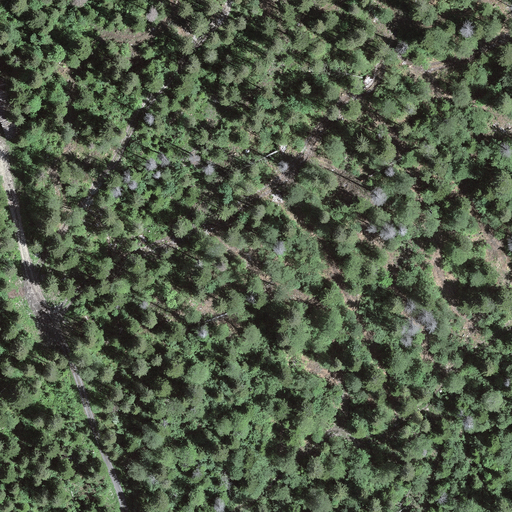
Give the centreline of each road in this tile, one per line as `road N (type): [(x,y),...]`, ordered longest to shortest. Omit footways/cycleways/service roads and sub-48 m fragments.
road 1 (track): [(31,276),(230,0)]
road 2 (track): [(31,276),(125,511)]
road 3 (track): [(0,155),(31,276)]
